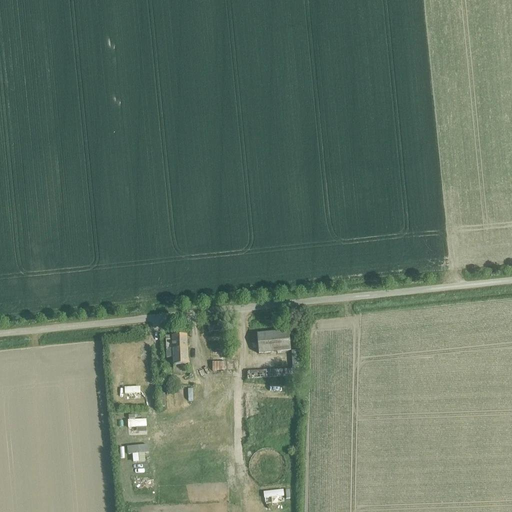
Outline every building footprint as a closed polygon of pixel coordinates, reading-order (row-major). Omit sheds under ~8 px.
[(222,324),(208,326),(208,333),(223,331),(222,324)] [(288,332),(257,335),(259,354),(290,351),(288,332)] [(173,365),(188,365),(187,336),(166,336),(166,359),(173,359),(173,365)] [(247,371),(247,379),(300,377),(299,350),(291,351),(292,369),(247,371)] [(226,363),(213,362),(213,371),(226,371),(226,363)] [(180,394),(189,394),(189,386),(180,385),(180,394)]
